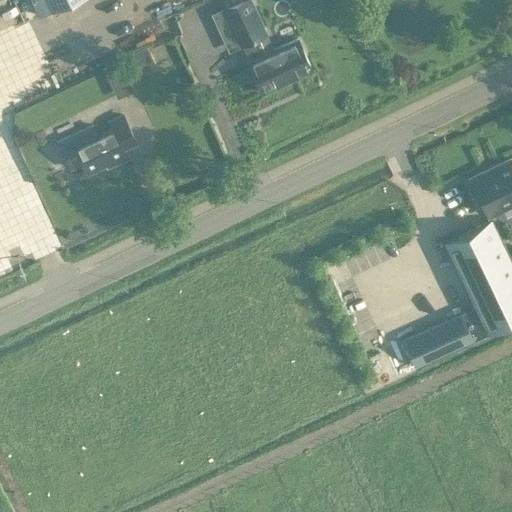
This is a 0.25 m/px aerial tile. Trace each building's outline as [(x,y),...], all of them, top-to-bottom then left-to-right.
[(241,38),(243,37),(251,53),(249,54),(263,85),(312,62),(298,31),(266,47),(258,30),(267,26),(254,0),(227,0),(224,2),(241,38)] [(59,134),(72,160),(83,155),(87,165),(113,153),(114,155),(128,149),(124,140),(136,134),(124,108),(110,115),(114,122),(98,129),(93,118),(59,134)] [(511,196),(511,153),(511,151),(471,170),(489,208),(511,196)] [(511,253),(493,213),(446,236),(475,297),(488,324),(489,326),(511,314),(511,253)] [(416,358),(488,324),(475,297),(403,331),(416,358)]
